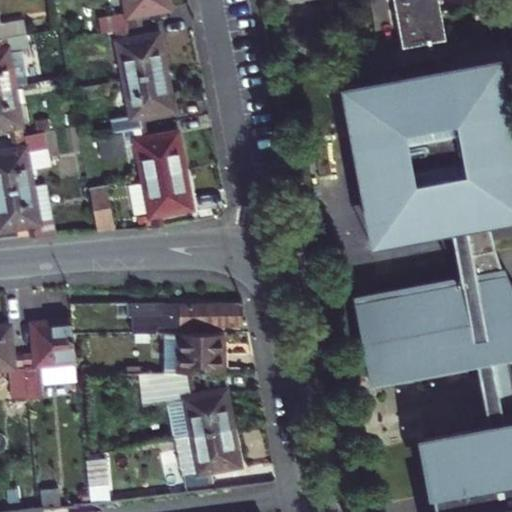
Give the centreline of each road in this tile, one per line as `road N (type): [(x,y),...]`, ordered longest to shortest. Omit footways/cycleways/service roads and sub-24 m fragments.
road 1 (residential): [(325,511),(282,299),(245,259)]
road 2 (residential): [(245,259),(244,190),(210,0)]
road 3 (residential): [(0,265),(157,252),(245,259)]
